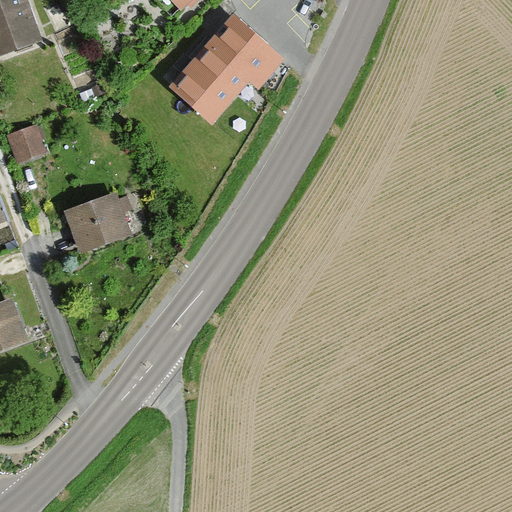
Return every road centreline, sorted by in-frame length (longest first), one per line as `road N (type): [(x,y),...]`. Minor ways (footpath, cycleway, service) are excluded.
road 1 (primary): [(99,414),(160,350),(292,160),(372,0)]
road 2 (residential): [(0,157),(82,392),(99,414)]
road 3 (track): [(143,368),(169,410),(172,511)]
road 4 (primary): [(6,511),(99,414)]
